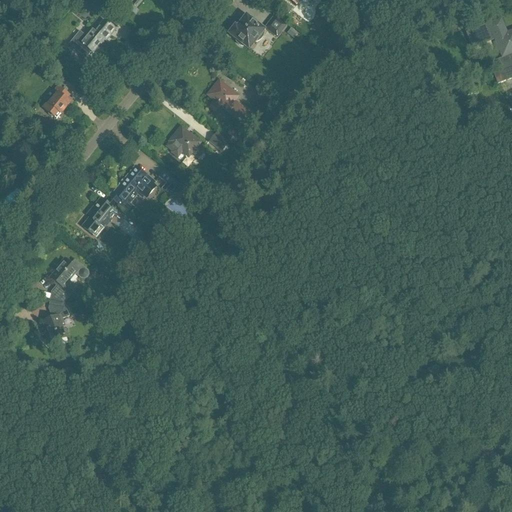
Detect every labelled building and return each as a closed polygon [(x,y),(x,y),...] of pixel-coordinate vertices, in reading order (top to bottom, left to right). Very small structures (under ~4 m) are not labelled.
[(80,0),(80,1),(87,7),(86,7),(95,15),(104,5),(98,0),(80,0)] [(119,17),(113,24),(119,28),(124,21),(119,17)] [(237,28),(235,27),(229,35),(237,41),(236,42),(238,44),(239,45),(241,46),(243,47),(243,46),(245,48),(251,40),(255,43),(256,43),(257,42),(260,41),(261,40),(263,38),(263,36),(264,33),(264,32),(264,31),(265,31),(246,17),(237,28)] [(275,18),(266,29),(277,37),(286,26),(275,18)] [(496,61),(500,72),(511,66),(511,62),(509,56),(511,54),(511,30),(507,32),(501,19),(467,33),(474,50),(495,41),(502,59),(496,61)] [(105,42),(115,30),(105,22),(96,33),(92,31),(86,38),(82,35),(77,41),(93,54),(98,48),(97,48),(100,44),(102,45),(104,42),(105,42)] [(298,34),(291,29),(288,34),(294,39),(298,34)] [(511,66),(500,72),(499,72),(503,83),(511,78),(511,66)] [(248,113),(234,102),(238,97),(219,82),(208,96),(214,101),(211,105),(218,110),(221,106),(227,111),(228,110),(234,115),(233,116),(240,122),(248,113)] [(66,109),(70,104),(66,101),(69,96),(58,88),(54,93),(56,94),(52,100),(53,102),(50,106),(48,105),(44,110),(57,120),(60,117),(61,118),(67,110),(66,109)] [(9,89),(2,98),(10,105),(14,100),(10,97),(14,93),(9,89)] [(273,104),(263,116),(278,128),(288,116),(273,104)] [(203,154),(197,148),(200,144),(181,129),(170,143),(166,148),(171,152),(170,153),(178,159),(183,153),(189,158),(192,153),(199,159),(203,154)] [(209,143),(221,154),(230,143),(217,133),(209,143)] [(53,159),(47,157),(45,166),(51,168),(53,159)] [(112,193),(109,198),(118,206),(130,215),(135,209),(130,205),(138,195),(143,199),(156,183),(136,168),(114,195),(112,193)] [(166,170),(160,178),(167,184),(163,190),(169,195),(174,190),(181,182),(166,170)] [(114,210),(118,206),(109,198),(105,202),(101,200),(88,216),(91,219),(84,228),(97,238),(104,230),(99,225),(112,209),(114,210)] [(151,253),(157,246),(146,237),(142,237),(140,240),(140,244),(151,253)] [(50,301),(65,304),(74,293),(68,288),(71,284),(69,282),(79,271),(65,260),(50,278),(59,286),(53,294),(51,292),(50,301)] [(65,304),(50,301),(49,310),(50,309),(54,319),(42,323),(51,345),(67,338),(62,325),(64,324),(63,320),(70,317),(65,304)]
